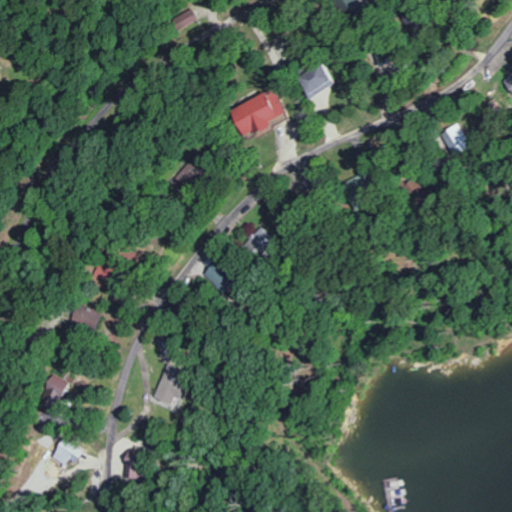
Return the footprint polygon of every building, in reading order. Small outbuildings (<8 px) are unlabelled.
[(196,22),(191,10),(172,18),(177,30),(196,22)] [(334,86),(323,63),(297,76),(308,99),(334,86)] [(231,110),(243,136),(254,130),(254,131),(287,114),(274,88),(231,110)] [(474,146),(461,123),(444,133),(457,156),(474,146)] [(186,186),(191,181),(197,186),(210,172),(195,157),(176,178),(186,186)] [(378,191),(370,173),(346,183),(357,208),(368,203),(365,197),(378,191)] [(248,244),(263,261),(280,244),(265,228),(248,244)] [(228,293),(240,278),(219,260),(206,274),(228,293)] [(180,398),(189,371),(165,363),(154,399),(172,404),(174,396),(180,398)] [(71,382),(55,374),(42,402),(58,410),(71,382)] [(70,460),(77,463),(84,450),(63,439),(53,457),(67,465),(70,460)]
